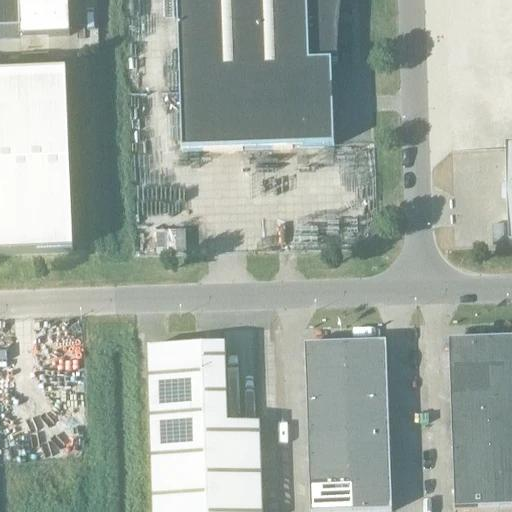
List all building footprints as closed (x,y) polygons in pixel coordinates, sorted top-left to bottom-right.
[(0,0),(0,32),(20,31),(21,39),(69,37),(67,0),(0,0)] [(338,31),(340,0),(176,0),(182,153),(334,148),(331,64),(337,64),(338,31)] [(0,256),(73,253),(65,73),(0,76),(0,256)] [(304,165),(306,186),(315,185),(312,163),(304,165)] [(169,239),(144,241),(145,253),(170,251),(169,239)] [(511,509),(511,340),(449,342),(454,511),(511,509)] [(304,347),(310,511),(391,511),(386,345),(304,347)] [(148,350),(153,511),(261,511),(259,427),(227,428),(225,348),(148,350)]
